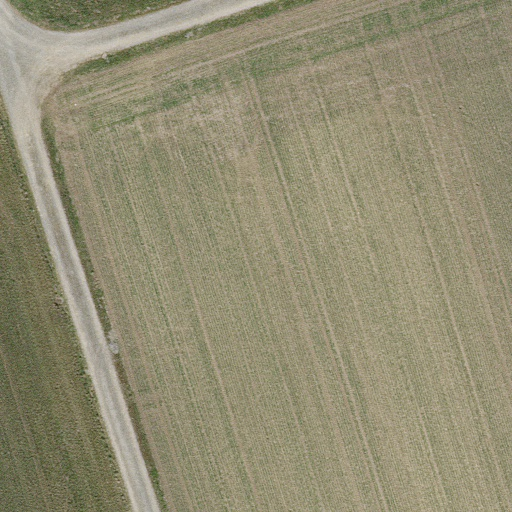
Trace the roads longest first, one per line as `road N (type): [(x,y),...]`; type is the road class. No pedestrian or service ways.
road 1 (track): [(0,26),(147,511)]
road 2 (track): [(16,75),(242,0)]
